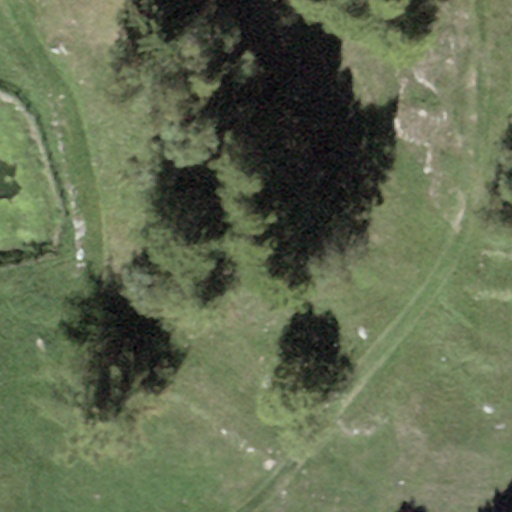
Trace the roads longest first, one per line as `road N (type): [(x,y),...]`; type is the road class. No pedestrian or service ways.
road 1 (track): [(173,511),(186,460),(160,358),(92,187),(0,21)]
road 2 (track): [(229,511),(261,486),(345,379),(435,285),(485,187)]
